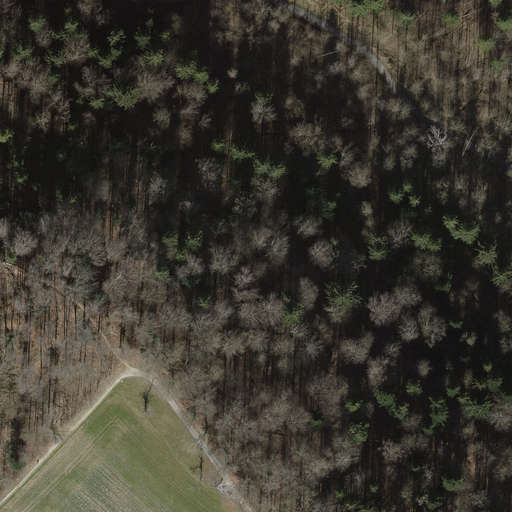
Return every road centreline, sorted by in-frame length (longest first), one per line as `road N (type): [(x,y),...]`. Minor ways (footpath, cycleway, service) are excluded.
road 1 (track): [(273,0),(363,49),(415,111),(511,168)]
road 2 (track): [(252,511),(159,385),(134,372)]
